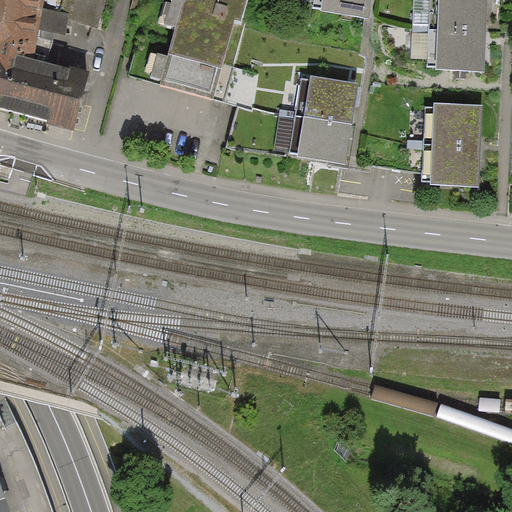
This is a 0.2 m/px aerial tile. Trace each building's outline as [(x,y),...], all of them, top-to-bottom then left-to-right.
[(67,38),(69,20),(100,29),(108,0),(64,0),(59,17),(41,14),(43,0),(0,0),(0,116),(71,138),(88,81),(34,63),(38,34),(67,38)] [(186,0),(161,92),(212,106),(234,29),(242,31),(250,0),(186,0)] [(370,20),(373,0),(324,0),(322,12),(370,20)] [(485,77),(487,0),(442,0),(440,76),(485,77)] [(359,91),(313,83),(299,161),(345,169),(359,91)] [(480,193),(483,112),(437,110),(434,191),(480,193)]
